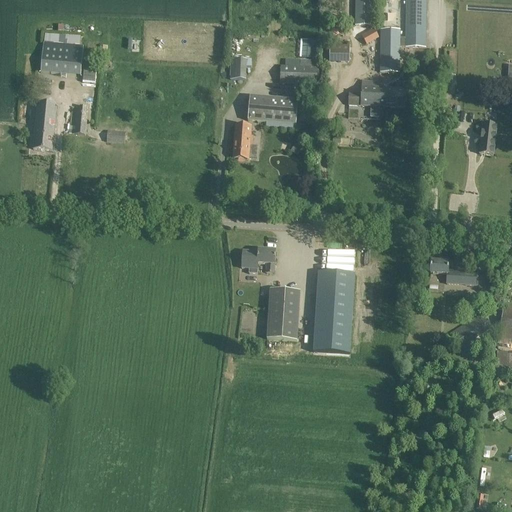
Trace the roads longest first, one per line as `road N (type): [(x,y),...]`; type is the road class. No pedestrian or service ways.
road 1 (unclassified): [(0,210),(511,242)]
road 2 (unknown): [(440,0),(432,237)]
